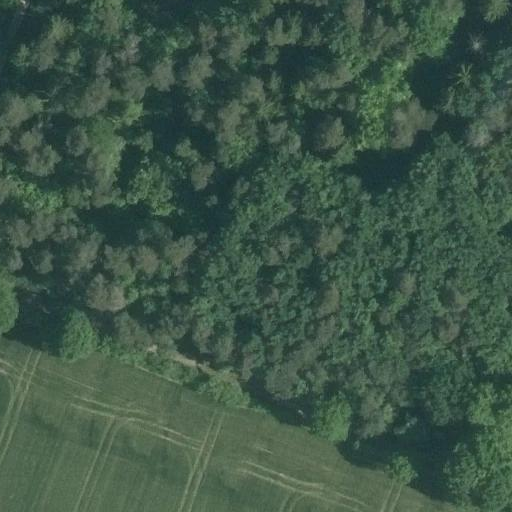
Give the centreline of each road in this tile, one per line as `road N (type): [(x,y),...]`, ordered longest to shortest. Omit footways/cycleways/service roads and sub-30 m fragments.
road 1 (track): [(511,492),(0,284)]
road 2 (track): [(472,476),(511,352)]
